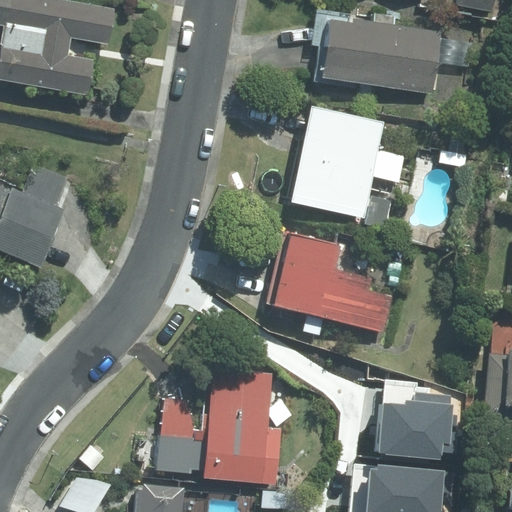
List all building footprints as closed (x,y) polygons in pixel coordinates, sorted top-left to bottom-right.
[(112,42),(116,7),(72,0),(0,0),(0,24),(6,26),(0,61),(0,79),(90,95),(96,59),(69,54),(72,38),(112,42)] [(493,0),(456,0),(455,8),(492,13),(493,0)] [(442,30),(330,17),(323,77),(435,90),(442,30)] [(384,119),(313,104),(292,201),(366,217),(374,178),(397,183),(404,152),(378,147),(384,119)] [(24,190),(0,178),(0,249),(39,268),(67,209),(54,203),(67,177),(37,163),(24,190)] [(340,239),(286,229),(271,305),(304,312),(301,329),(320,332),(323,321),(385,333),(394,283),(334,272),(340,239)] [(508,353),(487,352),(485,416),(511,416),(511,346),(508,347),(508,353)] [(272,371),(211,365),(208,403),(162,400),(156,475),(274,485),(279,429),(267,428),(272,371)] [(428,511),(416,478),(322,511),(428,511)] [(181,511),(183,484),(146,481),(143,511),(181,511)] [(296,493),(261,489),(259,508),(294,511),(296,493)]
